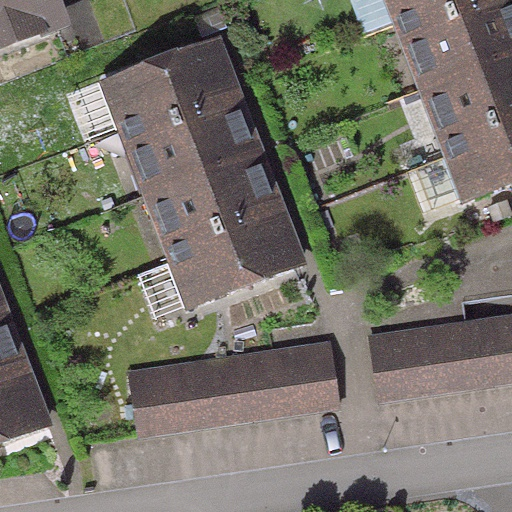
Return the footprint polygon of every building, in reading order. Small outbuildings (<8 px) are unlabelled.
[(0,0),(0,55),(61,33),(69,53),(102,41),(86,0),(0,0)] [(511,16),(505,0),(392,0),(467,193),(511,176),(511,16)] [(214,48),(111,88),(192,298),(295,259),(282,225),(265,180),(244,127),(223,73),(214,48)] [(33,393),(13,342),(0,307),(0,435),(43,419),(33,393)] [(398,396),(424,393),(451,389),(477,386),(506,382),(511,380),(511,321),(375,340),(383,398),(398,396)] [(331,411),(323,348),(137,372),(146,435),(160,433),(180,431),(205,428),(228,425),(253,421),(273,419),(298,415),(321,412),(331,411)]
